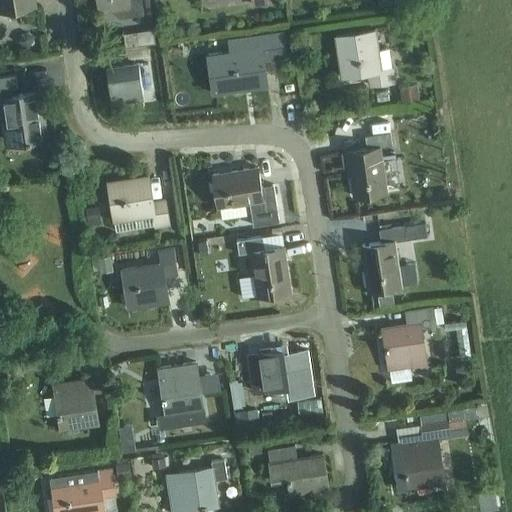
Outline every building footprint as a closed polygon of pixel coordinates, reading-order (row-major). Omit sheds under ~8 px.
[(0,0),(0,11),(36,6),(35,0),(0,0)] [(141,0),(98,0),(100,10),(111,8),(120,17),(144,13),(141,0)] [(149,39),(147,24),(136,25),(136,30),(123,32),(124,42),(149,39)] [(375,29),(336,35),(342,77),(369,73),(370,84),(395,81),(393,66),(381,68),(375,29)] [(261,47),(209,54),(215,92),(266,85),(262,58),(275,56),(271,32),(259,34),(261,47)] [(25,35),(21,46),(31,50),(35,40),(25,35)] [(181,46),(168,48),(170,58),(183,56),(181,46)] [(145,48),(118,50),(119,62),(146,60),(145,48)] [(138,64),(109,68),(114,102),(143,98),(138,64)] [(16,72),(0,74),(0,98),(1,98),(5,123),(12,122),(15,142),(46,137),(40,91),(19,94),(16,72)] [(400,85),(402,100),(419,98),(417,82),(400,85)] [(348,150),(355,195),(387,191),(380,145),(393,143),(392,131),(366,135),(368,147),(348,150)] [(260,167),(214,174),(219,206),(262,199),(264,212),(277,210),(274,184),(262,186),(260,167)] [(151,174),(110,181),(115,220),(156,214),(158,227),(171,225),(167,199),(155,201),(151,174)] [(86,207),(88,225),(102,223),(99,205),(86,207)] [(193,231),(203,229),(202,219),(191,221),(193,231)] [(394,241),(412,239),(410,225),(378,230),(380,242),(361,245),(368,291),(417,284),(414,265),(398,268),(394,241)] [(237,240),(239,254),(251,252),(257,295),(291,290),(284,245),(264,248),(263,236),(237,240)] [(197,253),(209,251),(207,239),(195,241),(197,253)] [(163,262),(123,267),(128,307),(169,301),(165,275),(178,273),(175,248),(161,250),(163,262)] [(426,286),(427,297),(437,295),(435,285),(426,286)] [(388,294),(378,295),(379,306),(390,304),(388,294)] [(420,327),(443,323),(441,306),(405,311),(407,324),(382,327),(388,370),(412,366),(413,370),(426,368),(420,327)] [(466,326),(456,328),(460,357),(470,355),(466,326)] [(282,348),(248,353),(253,391),(286,386),(288,396),(313,392),(306,349),(283,352),(282,348)] [(50,350),(22,354),(24,370),(52,366),(50,350)] [(23,373),(21,355),(0,357),(0,372),(0,376),(23,373)] [(205,420),(203,407),(195,361),(158,367),(165,413),(156,414),(158,427),(181,424),(205,420)] [(457,377),(473,374),(471,361),(455,363),(457,377)] [(98,423),(93,392),(106,390),(103,371),(90,372),(91,378),(53,384),(61,429),(98,423)] [(237,410),(240,430),(260,427),(257,407),(237,410)] [(447,410),(421,415),(422,425),(449,420),(447,410)] [(466,418),(449,420),(451,435),(468,432),(466,418)] [(399,442),(406,487),(444,481),(437,437),(451,435),(449,420),(422,425),(421,425),(423,439),(399,442)] [(131,425),(118,427),(121,451),(134,449),(131,425)] [(261,442),(248,444),(249,453),(262,451),(261,442)] [(296,458),(294,444),(267,448),(269,461),(269,462),(272,481),(288,478),(290,494),(327,488),(322,454),(296,458)] [(152,467),(166,465),(165,456),(163,456),(163,452),(151,453),(152,458),(151,458),(152,467)] [(115,463),(118,479),(131,477),(129,461),(128,461),(127,456),(115,458),(116,463),(115,463)] [(218,504),(214,480),(227,478),(224,458),(211,460),(212,467),(166,474),(172,511),(218,504)] [(56,477),(57,487),(52,488),(54,511),(103,511),(101,496),(114,494),(111,470),(96,472),(96,471),(56,477)] [(480,489),(476,508),(488,511),(493,492),(480,489)]
